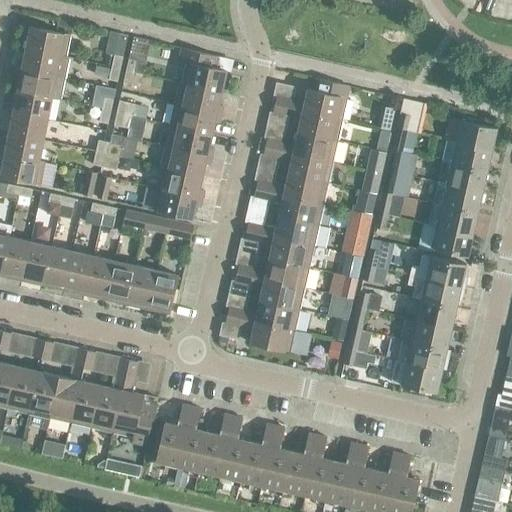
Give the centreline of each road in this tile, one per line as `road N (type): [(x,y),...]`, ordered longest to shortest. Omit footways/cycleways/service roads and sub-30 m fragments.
road 1 (residential): [(191,352),(261,56),(247,0)]
road 2 (residential): [(472,427),(205,366),(191,352)]
road 3 (residential): [(191,352),(0,308)]
road 4 (unclassified): [(177,511),(0,470)]
road 5 (unclassified): [(511,250),(472,427)]
